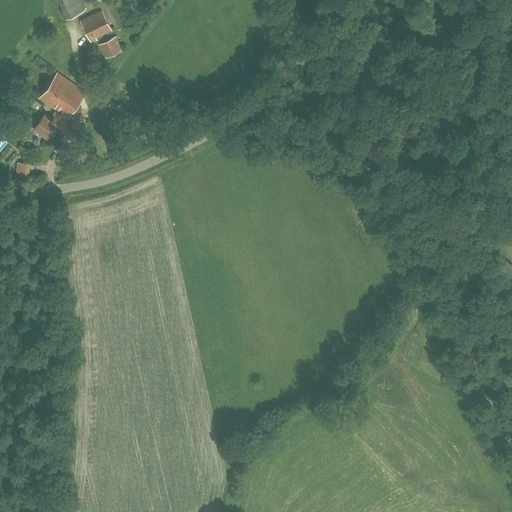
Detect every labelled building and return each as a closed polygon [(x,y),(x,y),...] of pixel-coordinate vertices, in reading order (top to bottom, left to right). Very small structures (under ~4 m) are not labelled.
[(80,0),(57,0),(67,18),(85,9),(80,0)] [(113,30),(106,16),(102,9),(80,20),(92,43),(98,40),(97,37),(113,30)] [(99,44),(105,58),(123,49),(116,36),(99,44)] [(39,97),(56,109),(69,117),(86,91),(58,71),(39,97)] [(66,122),(69,117),(56,109),(51,116),(45,111),(33,129),(49,141),(56,130),(64,135),(71,125),(66,122)] [(16,181),(29,181),(31,163),(17,161),(16,181)]
